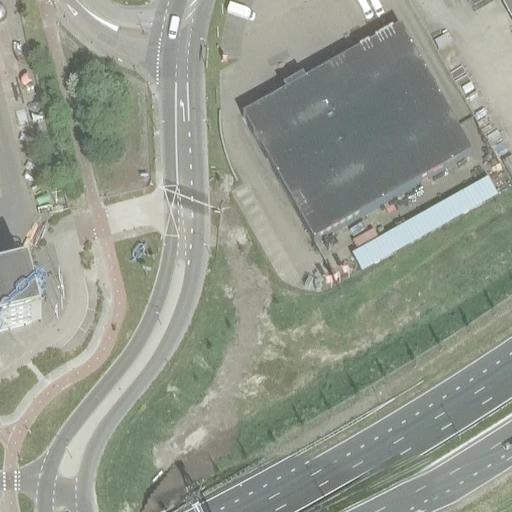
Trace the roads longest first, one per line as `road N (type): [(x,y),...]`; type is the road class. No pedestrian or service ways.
road 1 (secondary): [(84,506),(89,454),(161,361),(181,314),(192,257),(185,222)]
road 2 (secondary): [(185,222),(142,338),(57,446),(45,481)]
road 3 (trunk): [(511,377),(282,511)]
road 4 (secondary): [(185,222),(180,64)]
road 5 (trunk): [(380,511),(511,434)]
road 6 (unclassified): [(180,64),(136,47),(73,0)]
